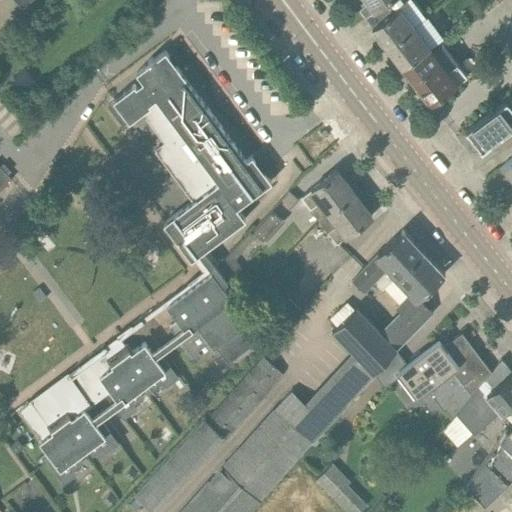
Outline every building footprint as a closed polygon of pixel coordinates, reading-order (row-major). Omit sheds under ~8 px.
[(366,0),(368,2),(359,9),(358,8),(364,17),(365,16),(365,17),(388,0),(366,0)] [(388,0),(365,17),(373,27),(372,27),(387,46),(415,25),(400,6),(395,9),(388,0)] [(415,25),(387,46),(402,67),(422,52),(430,45),(415,25)] [(422,52),(402,67),(431,104),(468,76),(440,39),(430,45),(422,52)] [(187,282),(191,287),(212,271),(223,285),(228,282),(214,264),(218,261),(207,247),(245,218),(236,207),(242,203),(243,204),(256,195),(255,193),(271,181),(252,155),(247,159),(165,50),(154,59),(152,56),(147,60),(149,63),(136,72),(143,81),(136,86),(135,84),(114,100),(129,121),(142,111),(170,150),(160,158),(193,201),(164,223),(191,259),(193,258),(203,271),(187,282)] [(19,70),(8,79),(21,95),(32,85),(19,70)] [(499,138),(511,128),(511,95),(466,130),(482,151),(493,143),(497,143),(501,140),(499,138)] [(507,182),(511,187),(511,158),(502,167),(511,178),(507,182)] [(0,190),(12,179),(0,166),(0,190)] [(302,196),(320,220),(354,193),(337,170),(302,196)] [(263,237),(282,217),(281,216),(297,199),(289,191),(254,229),(263,237)] [(354,193),(320,220),(337,242),(372,216),(354,193)] [(396,276),(397,276),(424,251),(403,229),(374,256),(352,282),(364,292),(374,281),(383,289),(396,276)] [(239,258),(259,239),(253,233),(233,252),(239,258)] [(424,251),(397,276),(413,293),(396,309),(400,313),(381,333),(356,307),(331,330),(351,351),(304,402),(290,389),(181,511),(248,511),(311,441),(314,440),(336,415),(373,373),(375,375),(397,350),(396,348),(432,311),(419,297),(445,274),(424,251)] [(175,334),(151,352),(155,357),(160,354),(179,340),(195,362),(214,348),(215,348),(216,347),(228,363),(255,343),(243,327),(255,318),(238,295),(233,299),(223,285),(212,271),(191,287),(167,305),(178,319),(169,326),(175,334)] [(397,350),(375,375),(383,383),(398,372),(418,397),(428,389),(443,410),(445,409),(452,418),(472,396),(483,382),(492,371),(462,332),(444,346),(439,340),(407,364),(397,350)] [(155,357),(151,352),(144,342),(131,352),(126,345),(109,358),(107,359),(112,366),(99,375),(110,390),(105,394),(112,402),(91,417),(95,421),(98,419),(120,403),(120,404),(128,398),(133,404),(143,397),(138,390),(148,383),(153,390),(164,381),(159,375),(165,370),(164,369),(169,366),(160,354),(155,357)] [(109,358),(105,353),(68,380),(65,375),(30,401),(52,431),(39,441),(49,455),(45,458),(55,471),(59,468),(59,469),(67,463),(72,470),(83,462),(78,455),(87,448),(92,455),(102,448),(97,441),(104,435),(104,434),(108,432),(98,419),(95,421),(91,417),(85,409),(105,394),(110,390),(99,375),(112,366),(107,359),(109,358)] [(243,408),(278,370),(263,356),(134,496),(148,509),(241,406),(243,408)] [(511,371),(502,358),(492,371),(483,382),(490,389),(463,412),(457,417),(459,419),(447,430),(422,460),(429,467),(454,440),(452,438),(471,421),(494,402),(502,412),(511,403),(511,371)] [(187,403),(181,410),(188,417),(194,410),(187,403)] [(484,506),(509,483),(511,479),(511,421),(505,427),(494,448),(466,485),(484,506)] [(335,495),(347,483),(350,480),(333,463),(318,478),(335,495)] [(130,481),(137,474),(130,467),(124,474),(130,481)] [(376,487),(383,493),(393,481),(386,475),(376,487)] [(115,499),(109,491),(102,497),(108,505),(115,499)]
